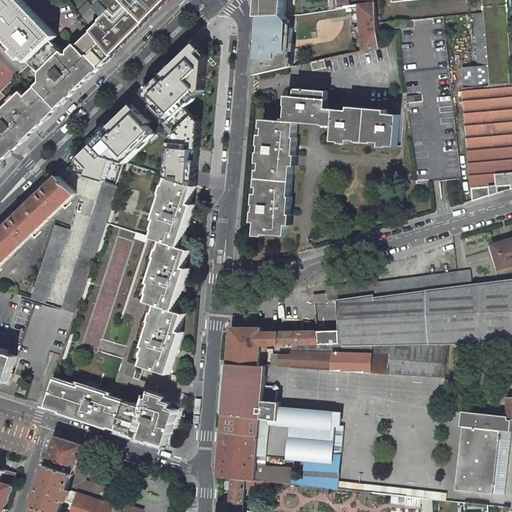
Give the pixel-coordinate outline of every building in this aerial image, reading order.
[(33,20),(38,15),(23,0),(0,0),(0,157),(1,158),(10,149),(11,149),(17,143),(14,140),(20,135),(23,138),(25,137),(29,133),(30,135),(57,110),(52,104),(58,98),(61,101),(66,96),(68,99),(113,56),(92,31),(77,45),(76,44),(69,50),(70,54),(66,54),(53,41),(58,36),(44,21),(39,26),(33,20)] [(103,0),(105,1),(96,10),(90,1),(79,13),(92,31),(113,56),(168,0),(103,0)] [(260,0),(259,17),(286,16),(286,0),(260,0)] [(482,0),(483,13),(488,65),(490,85),(511,83),(511,80),(511,72),(511,43),(509,0),(482,0)] [(375,3),(359,5),(364,52),(381,49),(375,3)] [(478,66),(488,65),(483,13),(473,14),(478,66)] [(39,26),(44,21),(38,15),(33,20),(39,26)] [(286,16),(259,17),(255,76),(293,67),(296,15),(286,16)] [(415,19),(415,27),(444,26),(444,19),(415,19)] [(217,114),(222,47),(220,42),(219,39),(207,34),(155,85),(217,114)] [(327,69),(326,60),(312,63),(314,72),(327,69)] [(474,201),(511,189),(511,83),(490,85),(488,65),(478,66),(462,67),(474,201)] [(213,146),(217,114),(155,85),(111,128),(141,141),(153,129),(156,132),(165,123),(213,146)] [(330,92),(300,89),(299,96),(292,96),(290,122),(266,120),(266,128),(268,129),(267,136),(264,135),(263,146),(264,146),(264,153),(262,153),(262,164),(265,164),(265,170),(262,170),(261,188),(263,188),(263,194),(259,194),(258,205),(260,205),(259,212),(258,212),(257,223),(260,223),(259,236),(268,236),(268,234),(291,237),(291,226),(296,226),(296,215),(294,215),(296,197),(294,197),(297,167),(300,167),(301,156),(299,156),(300,138),(299,138),(301,123),(338,127),(336,142),(353,144),(353,141),(369,143),(368,145),(377,145),(377,143),(384,143),(384,147),(401,148),(403,116),(389,114),(390,110),(353,107),(352,110),(331,109),(332,100),(330,100),(330,92)] [(66,96),(61,101),(58,98),(52,104),(57,110),(68,99),(66,96)] [(29,133),(25,137),(23,138),(20,135),(14,140),(17,143),(20,145),(30,135),(29,133)] [(3,161),(20,145),(17,143),(11,149),(10,149),(1,158),(3,161)] [(209,190),(212,164),(179,153),(171,177),(209,190)] [(116,180),(120,181),(126,160),(122,159),(116,180)] [(0,266),(76,193),(59,176),(0,232),(0,266)] [(186,268),(192,250),(181,247),(187,229),(184,227),(186,221),(189,222),(195,205),(191,204),(197,187),(169,177),(166,185),(169,186),(166,195),(163,194),(155,219),(160,221),(157,231),(156,230),(153,238),(163,241),(161,249),(163,250),(160,259),(158,258),(150,283),(154,285),(151,294),(150,294),(148,301),(158,305),(155,313),(158,313),(155,323),(152,322),(144,347),(151,349),(147,358),(145,358),(142,365),(171,374),(179,349),(176,348),(178,342),(181,343),(185,332),(181,331),(186,314),(176,311),(182,292),(179,291),(181,284),(184,286),(190,269),(186,268)] [(63,308),(77,313),(117,186),(104,182),(63,308)] [(88,381),(100,385),(149,236),(111,223),(101,253),(98,252),(108,223),(106,222),(77,313),(63,357),(47,407),(78,417),(80,412),(88,414),(87,417),(93,419),(92,421),(167,446),(178,411),(170,409),(172,404),(165,402),(164,403),(150,398),(147,398),(144,407),(109,396),(110,394),(99,390),(99,388),(87,384),(88,381)] [(101,253),(111,223),(108,223),(98,252),(101,253)] [(32,298),(46,303),(70,229),(56,225),(32,298)] [(511,264),(511,241),(502,245),(501,242),(492,245),(499,268),(511,264)] [(473,284),(471,270),(457,272),(460,286),(473,284)] [(460,286),(457,272),(374,283),(374,281),(327,287),(327,292),(328,301),(339,299),(340,299),(340,300),(375,294),(376,297),(460,286)] [(511,279),(473,284),(460,286),(376,297),(375,294),(340,300),(340,299),(339,299),(340,330),(318,331),(319,331),(320,344),(341,344),(342,347),(374,346),(450,345),(511,344),(511,279)] [(328,301),(327,292),(315,294),(314,294),(315,303),(328,301)] [(279,344),(280,332),(264,332),(262,332),(262,328),(233,328),(229,363),(260,365),(262,344),(269,344),(279,344)] [(319,331),(318,331),(281,332),(280,332),(279,344),(293,344),(320,344),(319,331)] [(268,357),(268,351),(269,344),(262,344),(260,365),(263,365),(264,360),(268,360),(268,357)] [(320,344),(293,344),(292,352),(333,353),(374,354),(374,346),(342,347),(341,344),(320,344)] [(447,378),(450,345),(374,346),(374,354),(333,353),(292,352),(292,355),(273,355),(273,366),(446,378),(447,378)] [(0,378),(9,382),(17,356),(8,353),(2,351),(0,350),(0,378)] [(277,391),(274,386),(266,386),(267,366),(263,365),(260,365),(229,363),(225,413),(220,476),(234,478),(291,484),(291,478),(292,468),(258,466),(258,455),(262,418),(271,418),(267,456),(306,459),(333,462),(334,454),(342,454),(344,427),(341,427),(342,412),(281,408),(281,402),(276,402),(277,391)] [(165,402),(166,398),(152,393),(150,398),(164,403),(165,402)] [(495,485),(496,485),(501,439),(501,440),(502,430),(464,426),(457,490),(495,494),(495,485)] [(74,487),(73,490),(69,489),(77,465),(83,445),(57,436),(35,506),(54,511),(113,511),(115,507),(116,505),(82,493),(83,491),(74,487)] [(510,441),(501,439),(496,485),(495,485),(495,494),(504,495),(510,441)] [(333,462),(306,459),(304,478),(304,485),(339,489),(340,481),(342,454),(334,454),(333,462)] [(117,502),(120,492),(85,481),(89,470),(85,468),(77,465),(69,489),(73,490),(74,487),(83,491),(82,493),(116,505),(117,502)] [(0,468),(0,511),(3,511),(4,511),(5,511),(5,510),(7,510),(7,509),(6,508),(13,487),(14,488),(15,486),(13,485),(13,484),(16,474),(5,470),(5,469),(4,468),(4,470),(0,468)] [(448,493),(340,481),(339,489),(374,492),(405,495),(447,500),(448,493)] [(353,493),(353,505),(359,506),(358,511),(376,511),(376,493),(353,493)] [(126,506),(117,502),(116,505),(115,507),(125,510),(126,506)] [(489,511),(489,505),(465,502),(465,511),(489,511)]
